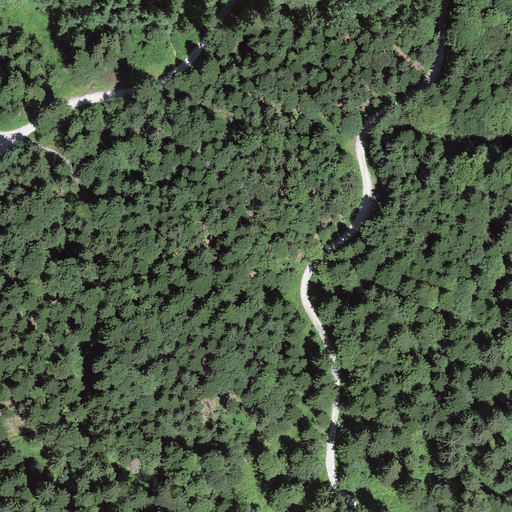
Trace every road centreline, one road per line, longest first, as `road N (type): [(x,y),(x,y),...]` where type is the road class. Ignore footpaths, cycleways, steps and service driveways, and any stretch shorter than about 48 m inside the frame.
road 1 (track): [(370,511),(340,494),(330,471),(340,384),(305,280),(364,217),(364,130),(424,88),(439,66),(445,0)]
road 2 (track): [(0,444),(51,427),(77,403),(98,281),(91,218),(69,167),(0,136)]
road 3 (track): [(230,0),(181,71),(58,110),(0,151)]
